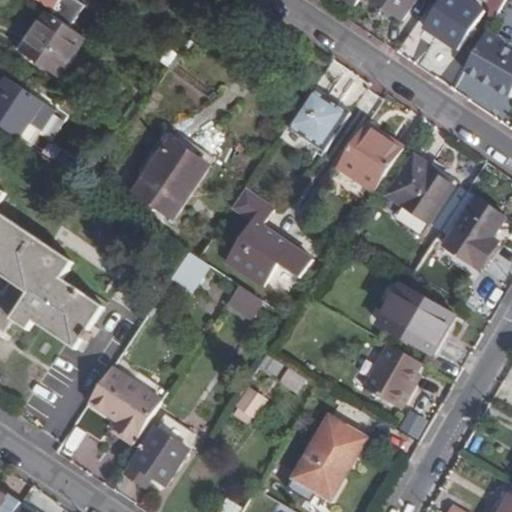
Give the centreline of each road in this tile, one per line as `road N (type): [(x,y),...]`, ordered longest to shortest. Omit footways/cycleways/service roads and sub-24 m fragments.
road 1 (residential): [(511,154),(281,0)]
road 2 (residential): [(511,322),(400,511)]
road 3 (residential): [(108,511),(0,439)]
